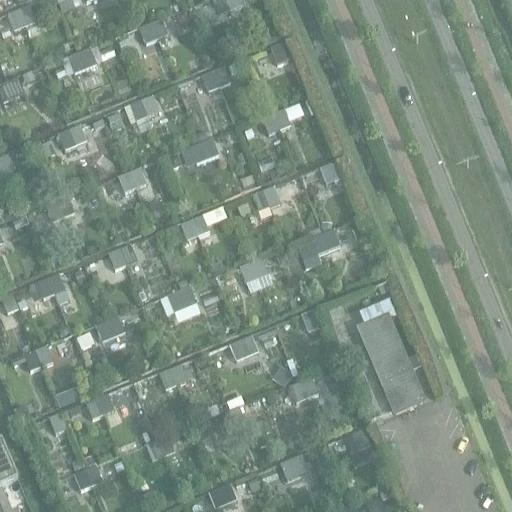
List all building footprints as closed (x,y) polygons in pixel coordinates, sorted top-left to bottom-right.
[(235,0),(214,0),(212,1),(219,18),(240,9),(235,0)] [(19,18),(0,26),(0,27),(11,52),(30,44),(19,18)] [(97,48),(77,57),(88,82),(108,73),(97,48)] [(223,70),(201,79),(208,95),(230,87),(223,70)] [(32,74),(22,78),(25,86),(35,82),(32,74)] [(271,121),(251,129),(262,155),(282,146),(271,121)] [(100,123),(91,127),(94,133),(103,129),(100,123)] [(49,144),(38,148),(43,161),(55,157),(49,144)] [(6,157),(0,160),(0,179),(13,174),(6,157)] [(139,171),(116,180),(123,197),(146,188),(139,171)] [(251,178),(240,183),(243,190),(254,186),(251,178)] [(246,207),(237,211),(240,219),(249,216),(246,207)] [(24,220),(11,225),(14,232),(27,227),(24,220)] [(194,230),(175,239),(183,258),(202,250),(194,230)] [(318,243),(299,251),(307,271),(326,263),(318,243)] [(387,286),(377,290),(380,298),(390,294),(387,286)] [(46,292),(27,300),(35,320),(54,312),(46,292)] [(180,300),(161,308),(170,328),(189,319),(180,300)] [(389,304),(359,316),(364,330),(394,317),(389,304)] [(313,314),(300,319),(307,336),(320,331),(313,314)] [(420,370),(416,360),(405,365),(386,320),(358,332),(394,417),(423,404),(410,375),(420,370)] [(233,353),(214,362),(222,381),(241,373),(233,353)] [(35,360),(16,368),(24,388),(43,380),(35,360)] [(77,390),(53,400),(58,412),(82,402),(77,390)] [(78,410),(66,415),(68,421),(81,416),(78,410)] [(59,417),(47,422),(54,439),(66,434),(59,417)] [(222,417),(203,425),(212,445),(231,437),(222,417)] [(17,483),(5,453),(5,452),(2,445),(0,445),(0,490),(2,490),(17,483)] [(92,460),(82,463),(85,471),(95,467),(92,460)] [(291,467),(272,476),(280,495),(299,487),(291,467)] [(94,470),(72,479),(79,495),(101,486),(94,470)] [(229,488),(208,497),(213,511),(217,511),(236,504),(229,488)] [(386,494),(380,497),(382,503),(388,501),(386,494)]
